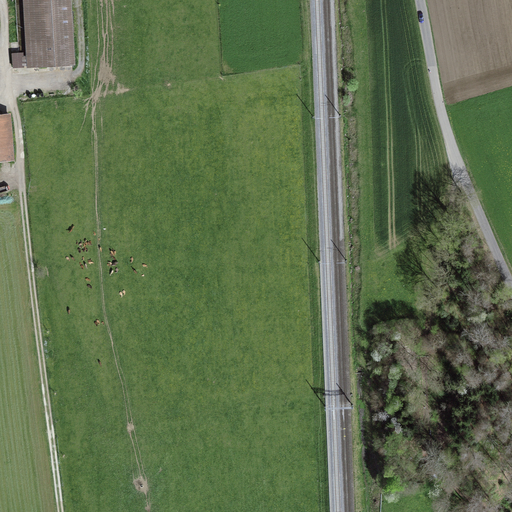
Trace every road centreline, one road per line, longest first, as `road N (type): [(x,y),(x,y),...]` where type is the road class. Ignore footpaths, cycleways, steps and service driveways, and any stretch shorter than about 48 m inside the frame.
road 1 (track): [(59,511),(4,0)]
road 2 (track): [(456,159),(422,303),(438,469)]
road 3 (unclassified): [(422,0),(456,159),(511,284)]
